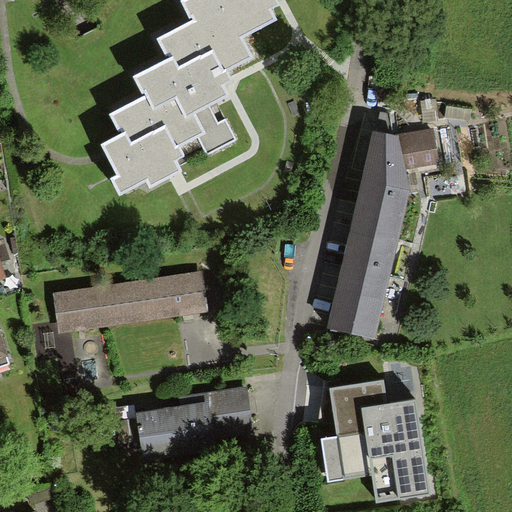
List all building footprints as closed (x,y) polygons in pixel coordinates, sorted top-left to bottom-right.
[(186,0),(182,2),(192,21),(158,39),(168,56),(134,74),(147,97),(111,116),(120,132),(104,140),(121,172),(114,175),(120,187),(149,172),(153,179),(180,165),(169,145),(201,128),(190,107),(229,87),(219,68),(248,52),(239,35),(273,17),(264,0),(186,0)] [(371,337),(407,187),(403,167),(434,164),(429,129),(395,137),(368,133),(324,327),(371,337)] [(0,279),(6,277),(1,263),(11,259),(4,237),(0,238),(0,279)] [(208,312),(201,271),(54,292),(60,333),(208,312)] [(0,367),(10,364),(0,330),(0,367)] [(384,386),(332,393),(339,440),(322,443),(328,485),(373,479),(377,509),(431,501),(418,406),(387,411),(384,386)] [(207,393),(208,401),(213,438),(252,433),(246,388),(207,393)] [(208,401),(141,409),(147,454),(214,445),(213,438),(208,401)]
